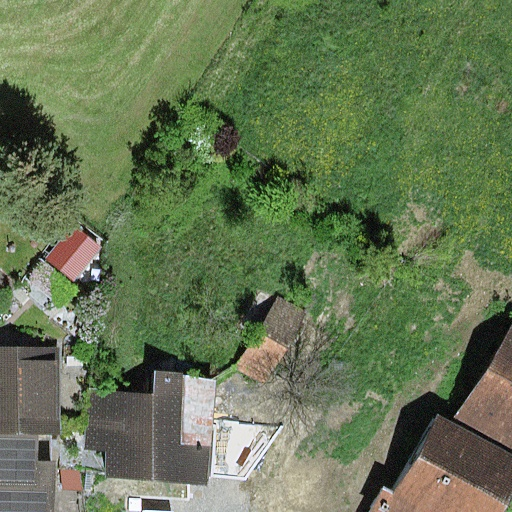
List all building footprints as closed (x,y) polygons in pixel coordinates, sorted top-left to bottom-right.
[(73,225),(47,260),(76,281),(102,247),(73,225)] [(277,297),(235,369),(264,385),(305,313),(277,297)] [(511,321),(457,419),(511,450),(511,321)] [(57,435),(58,348),(0,346),(0,511),(52,511),(53,464),(36,464),(37,435),(57,435)] [(207,484),(215,380),(155,372),(153,395),(89,390),(86,449),(107,451),(108,475),(207,484)] [(501,511),(511,493),(511,458),(437,417),(394,494),(383,488),(369,511),(501,511)] [(215,421),(213,477),(244,480),(283,426),(215,421)]
